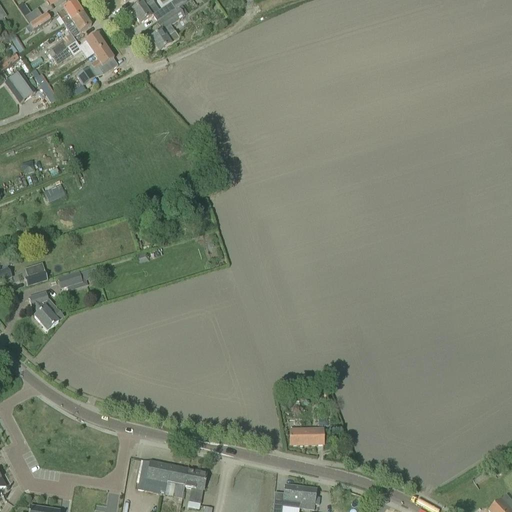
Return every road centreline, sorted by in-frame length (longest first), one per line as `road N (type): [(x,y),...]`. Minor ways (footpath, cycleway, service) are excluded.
road 1 (tertiary): [(423,511),(333,474),(128,429)]
road 2 (residential): [(35,385),(1,405),(23,448),(10,455),(30,486),(64,490),(66,479),(115,486),(128,429)]
